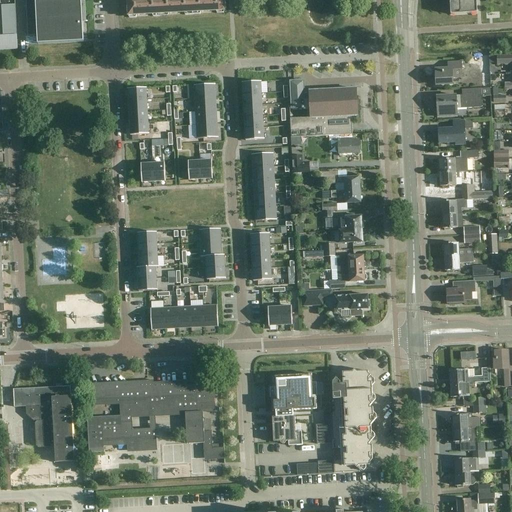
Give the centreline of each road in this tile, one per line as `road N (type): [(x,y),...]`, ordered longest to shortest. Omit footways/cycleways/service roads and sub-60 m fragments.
road 1 (tertiary): [(417,335),(403,53)]
road 2 (residential): [(128,352),(113,71)]
road 3 (residential): [(245,345),(228,65)]
road 4 (residential): [(23,358),(8,78)]
road 5 (tertiary): [(425,511),(417,335)]
road 6 (residential): [(228,65),(403,53)]
road 7 (residential): [(245,345),(417,335)]
road 8 (residential): [(249,481),(245,345)]
